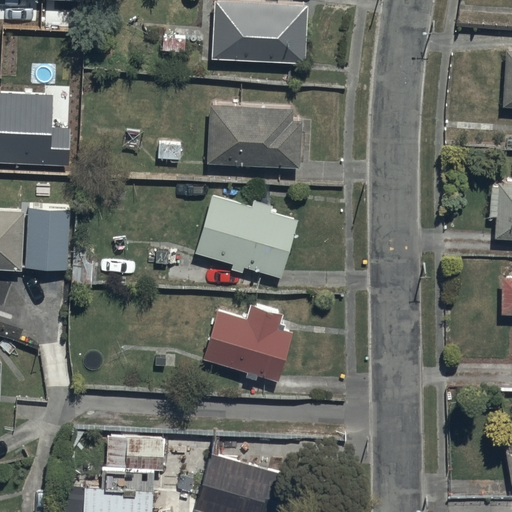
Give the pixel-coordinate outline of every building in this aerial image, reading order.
[(306,0),(212,0),(211,50),(304,55),(306,0)] [(511,47),(505,47),(503,104),(511,104),(511,47)] [(53,94),(0,91),(0,162),(68,166),(70,129),(51,128),(53,94)] [(292,100),(209,96),(206,155),(299,159),(301,111),(292,110),(292,100)] [(511,174),(494,173),(492,228),(511,229),(511,174)] [(251,198),(210,186),(194,246),(232,256),(230,261),(241,264),(243,259),(280,269),(296,210),(270,203),(271,197),(252,192),(251,198)] [(69,201),(27,199),(24,260),(66,262),(69,201)] [(23,202),(0,201),(0,261),(20,262),(23,202)] [(86,238),(72,238),(71,280),(131,282),(132,263),(85,261),(86,238)] [(511,269),(500,270),(499,306),(511,305),(511,269)] [(246,311),(215,302),(201,352),(278,374),(292,324),(277,320),(281,305),(250,297),(246,311)] [(511,419),(501,422),(511,477),(511,419)] [(57,481),(55,511),(150,511),(153,461),(162,461),(164,428),(106,425),(104,460),(99,460),(97,484),(57,481)] [(287,511),(299,471),(209,445),(192,503),(223,511),(257,511),(261,511),(287,511)]
